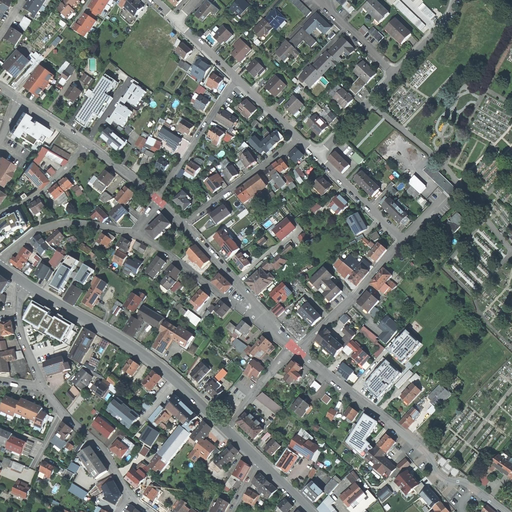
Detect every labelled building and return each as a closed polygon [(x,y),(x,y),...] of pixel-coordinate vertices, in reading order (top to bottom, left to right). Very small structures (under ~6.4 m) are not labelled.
[(31,0),(29,4),(40,11),(43,6),(34,0),(31,0)] [(66,2),(73,10),(81,2),(79,0),(78,0),(64,0),(64,1),(66,2)] [(95,0),(90,8),(91,10),(97,14),(101,16),(111,0),(95,0)] [(144,8),(137,2),(139,1),(137,0),(131,0),(125,7),(135,17),(144,8)] [(208,0),(195,15),(203,21),(212,11),(216,14),(220,10),(208,0)] [(244,0),(239,0),(233,7),(241,14),(250,5),(244,0)] [(381,5),(375,0),(372,0),(364,9),(380,24),(390,14),(383,8),(383,7),(381,5)] [(416,24),(421,19),(400,0),(398,0),(395,3),(416,24)] [(66,2),(58,10),(68,19),(75,11),(73,10),(66,2)] [(429,11),(430,13),(432,11),(425,3),(420,7),(426,13),(429,11)] [(36,17),(40,11),(29,4),(25,10),(36,17)] [(97,14),(91,10),(88,16),(94,20),(97,14)] [(276,11),(266,21),(274,28),(275,29),(284,19),(276,11)] [(86,15),(79,26),(78,25),(74,31),(85,38),(88,32),(90,33),(97,22),(94,20),(88,16),(86,15)] [(324,30),(324,31),(326,34),(332,28),(317,15),(303,29),(310,35),(319,26),(321,27),(320,28),(321,28),(324,30)] [(25,17),(19,28),(25,31),(32,21),(25,17)] [(270,33),(274,28),(266,21),(265,20),(254,31),(262,38),(269,31),(270,33)] [(396,20),(386,30),(402,45),(412,35),(396,20)] [(148,46),(148,48),(153,53),(159,47),(160,47),(165,41),(168,38),(164,34),(155,26),(149,33),(146,32),(141,38),(145,42),(145,44),(148,46)] [(214,38),(222,46),(225,43),(226,44),(234,36),(224,26),(220,30),(221,31),(214,38)] [(364,26),(359,31),(364,36),(369,31),(364,26)] [(23,35),(13,29),(10,33),(8,35),(9,36),(7,40),(16,46),(23,35)] [(303,29),(289,43),(296,49),(304,41),(312,48),(317,42),(310,35),(303,29)] [(165,41),(173,48),(175,46),(177,41),(171,35),(168,38),(165,41)] [(60,36),(53,43),(57,46),(64,39),(60,36)] [(177,41),(175,46),(179,49),(184,44),(178,39),(177,41)] [(232,55),(239,62),(244,57),(245,58),(252,50),(241,39),(235,44),(239,48),(232,55)] [(343,39),(329,54),(335,59),(344,50),(350,55),(355,51),(343,39)] [(288,42),(277,54),(283,60),(287,57),(288,58),(292,54),(295,57),(299,53),(296,49),(289,43),(288,42)] [(192,52),(184,44),(179,49),(175,53),(178,56),(179,55),(185,60),(192,52)] [(313,67),(321,75),(326,70),(325,69),(329,65),(328,64),(330,62),(335,67),(339,63),(335,59),(329,54),(328,52),(313,67)] [(9,71),(10,70),(16,75),(23,68),(24,69),(30,63),(28,60),(24,57),(24,58),(19,54),(17,56),(16,55),(5,68),(9,71)] [(28,60),(30,63),(33,65),(38,59),(35,56),(33,54),(28,60)] [(194,70),(192,73),(203,81),(214,66),(199,56),(191,68),(194,70)] [(245,61),(240,67),(242,69),(248,64),(245,61)] [(266,70),(259,64),(256,61),(247,70),(255,77),(258,74),(260,76),(266,70)] [(358,80),(356,83),(362,89),(377,74),(364,62),(355,71),(362,78),(359,81),(358,80)] [(312,66),(301,78),(308,85),(316,77),(318,79),(322,76),(321,75),(313,67),(312,66)] [(70,67),(66,72),(71,76),(76,70),(70,67)] [(34,78),(32,81),(26,88),(30,91),(35,95),(36,95),(39,98),(46,88),(47,89),(50,84),(49,84),(54,77),(49,74),(49,73),(45,70),(45,71),(41,68),(34,78)] [(66,72),(62,77),(68,81),(71,76),(66,72)] [(85,73),(81,78),(87,82),(91,77),(85,73)] [(213,75),(206,86),(213,90),(214,88),(217,90),(223,81),(221,79),(214,75),(213,75)] [(87,106),(76,122),(85,127),(88,121),(90,123),(95,115),(100,118),(113,99),(108,96),(114,88),(111,87),(115,81),(107,76),(96,92),(97,92),(88,106),(87,106)] [(274,97),(281,90),(282,91),(287,86),(276,77),(266,88),(274,97)] [(356,96),(362,89),(356,83),(352,86),(353,87),(350,90),(356,96)] [(73,86),(65,96),(75,103),(82,92),(77,88),(78,86),(75,84),(73,86)] [(129,92),(141,100),(146,92),(134,84),(129,92)] [(201,96),(201,97),(206,90),(200,85),(194,93),(196,94),(200,97),(201,96)] [(330,93),(335,98),(343,89),(338,85),(330,93)] [(335,98),(334,99),(345,109),(354,100),(343,89),(335,98)] [(129,92),(124,99),(136,107),(141,100),(129,92)] [(204,111),(210,102),(201,97),(201,96),(200,97),(196,94),(191,101),(196,104),(194,107),(199,110),(200,108),(204,111)] [(292,100),(285,107),(296,118),(301,113),(298,110),(303,104),(294,96),(291,99),(292,100)] [(241,106),(238,110),(242,114),(243,113),(249,118),(257,110),(247,100),(241,106)] [(272,108),(275,111),(280,105),(277,102),(272,108)] [(121,104),(116,112),(128,120),(133,112),(121,104)] [(238,120),(222,110),(216,120),(231,129),(232,130),(238,120)] [(116,112),(111,119),(123,127),(128,120),(116,112)] [(331,112),(328,115),(334,121),(337,118),(331,112)] [(25,114),(12,135),(19,138),(20,136),(33,145),(37,139),(43,143),(51,130),(25,114)] [(307,125),(315,133),(316,132),(319,136),(328,127),(316,115),(307,125)] [(328,115),(325,118),(331,124),(334,121),(328,115)] [(185,120),(178,130),(185,134),(186,133),(189,135),(194,127),(185,120)] [(255,120),(250,126),(256,130),(261,124),(255,120)] [(128,126),(124,132),(129,136),(134,131),(128,126)] [(110,128),(102,138),(119,153),(128,143),(124,140),(123,141),(113,133),(114,132),(110,128)] [(225,134),(214,128),(208,137),(214,140),(213,143),(218,146),(225,134)] [(264,136),(267,140),(274,148),(284,139),(277,131),(272,136),(269,132),(264,136)] [(168,134),(165,139),(171,142),(168,147),(173,151),(174,150),(178,152),(183,144),(174,138),(168,134)] [(158,141),(150,137),(147,144),(153,147),(155,148),(156,144),(158,141)] [(257,140),(252,145),(263,154),(265,152),(268,154),(274,148),(267,140),(262,145),(257,140)] [(59,155),(67,160),(70,154),(53,144),(50,150),(59,155)] [(31,158),(36,163),(44,153),(56,160),(59,155),(50,150),(42,145),(39,149),(35,154),(31,158)] [(296,149),(289,157),(296,164),(304,156),(296,149)] [(153,153),(149,150),(146,155),(145,157),(149,160),(153,153)] [(241,160),(246,166),(248,169),(257,162),(249,152),(245,156),(243,152),(238,155),(241,159),(241,160)] [(329,160),(343,174),(350,166),(336,153),(329,160)] [(359,154),(354,160),(359,165),(364,159),(359,154)] [(59,155),(56,160),(63,165),(67,160),(59,155)] [(0,183),(1,184),(5,178),(6,178),(10,172),(9,171),(13,165),(10,163),(5,159),(4,160),(0,156),(0,183)] [(161,160),(157,167),(162,170),(165,172),(169,166),(161,160)] [(246,166),(241,160),(236,164),(240,170),(246,166)] [(288,168),(282,160),(273,166),(280,175),(288,168)] [(42,175),(30,162),(24,172),(28,176),(27,176),(38,188),(46,180),(46,179),(49,176),(45,172),(42,175)] [(187,172),(184,175),(190,179),(192,176),(195,177),(201,169),(192,163),(186,171),(187,172)] [(430,165),(424,171),(455,200),(461,194),(430,165)] [(227,170),(224,172),(231,181),(239,175),(232,166),(227,170)] [(280,175),(273,166),(265,172),(271,181),(274,179),(273,178),(275,177),(277,180),(276,181),(281,188),(287,184),(283,179),(280,175)] [(45,172),(49,176),(55,171),(51,167),(45,172)] [(295,171),(300,176),(300,177),(303,174),(299,168),(295,171)] [(99,179),(93,185),(103,193),(115,178),(106,172),(100,180),(99,179)] [(363,172),(355,180),(364,189),(372,181),(363,172)] [(215,176),(220,183),(224,180),(219,174),(215,176)] [(270,185),(262,174),(245,187),(252,197),(270,185)] [(288,175),(283,179),(287,184),(291,190),(296,187),(288,175)] [(210,190),(211,190),(213,193),(222,187),(219,184),(220,183),(215,176),(211,180),(206,184),(208,187),(208,188),(208,189),(209,190),(210,190)] [(322,177),(314,186),(323,195),(332,187),(322,177)] [(415,177),(408,183),(412,187),(416,190),(420,194),(426,188),(415,177)] [(59,185),(65,193),(68,191),(74,186),(67,178),(59,185)] [(372,181),(364,189),(373,198),(374,197),(380,191),(381,190),(372,181)] [(386,188),(389,191),(393,187),(395,185),(392,182),(386,188)] [(51,193),(48,194),(53,200),(55,198),(57,200),(65,193),(59,185),(50,192),(51,193)] [(78,186),(73,189),(78,197),(83,194),(78,186)] [(118,197),(128,204),(135,195),(126,187),(118,197)] [(253,198),(252,197),(245,187),(236,193),(244,204),(253,198)] [(389,191),(387,193),(392,197),(398,192),(393,187),(389,191)] [(420,194),(416,190),(412,195),(416,199),(420,194)] [(181,194),(174,201),(185,212),(192,204),(189,201),(191,198),(184,191),(181,194)] [(380,191),(374,197),(377,199),(382,193),(380,191)] [(100,199),(105,204),(113,199),(105,193),(100,199)] [(263,193),(256,198),(259,202),(265,197),(263,193)] [(422,195),(418,200),(424,205),(428,201),(422,195)] [(117,201),(124,208),(128,204),(118,197),(116,200),(117,201)] [(387,198),(381,203),(384,206),(383,207),(392,216),(403,204),(404,204),(400,200),(396,204),(391,199),(389,200),(387,198)] [(30,206),(36,215),(46,209),(41,200),(30,206)] [(318,200),(310,206),(314,212),(322,205),(318,200)] [(124,208),(117,201),(114,204),(118,208),(110,215),(118,222),(128,212),(124,208)] [(403,204),(392,216),(401,224),(402,223),(405,226),(410,220),(407,218),(409,216),(404,212),(407,209),(407,208),(403,204)] [(216,213),(217,214),(211,218),(216,225),(217,224),(218,224),(231,215),(225,206),(216,213)] [(91,216),(95,219),(97,217),(103,223),(108,218),(100,208),(91,216)] [(320,223),(326,230),(332,225),(341,217),(334,209),(320,223)] [(310,241),(326,230),(320,223),(320,222),(316,225),(306,211),(295,219),(310,241)] [(4,221),(0,223),(7,232),(11,230),(13,233),(24,227),(23,225),(26,224),(20,212),(4,220),(4,221)] [(449,222),(447,225),(455,233),(466,221),(457,213),(453,218),(452,218),(449,222)] [(358,215),(348,221),(357,235),(367,230),(358,215)] [(156,240),(172,225),(163,216),(148,231),(156,240)] [(288,220),(274,231),(277,235),(277,236),(278,237),(279,237),(282,241),(296,229),(288,220)] [(59,231),(47,242),(52,247),(53,248),(65,238),(59,231)] [(223,248),(232,240),(233,239),(227,231),(226,232),(224,231),(215,238),(223,248)] [(377,232),(370,236),(374,242),(380,238),(377,232)] [(106,249),(112,241),(113,242),(115,238),(110,234),(107,237),(103,234),(97,243),(106,249)] [(303,245),(310,241),(305,234),(299,239),(303,245)] [(40,236),(32,242),(42,255),(49,250),(50,249),(40,236)] [(123,238),(117,246),(126,252),(131,243),(123,238)] [(265,238),(258,243),(261,246),(267,241),(265,238)] [(370,244),(364,238),(360,241),(367,247),(368,246),(374,251),(376,248),(374,247),(375,245),(372,242),(370,244)] [(134,247),(139,250),(143,243),(137,240),(134,247)] [(232,240),(223,248),(231,257),(240,250),(232,240)] [(143,243),(140,251),(145,253),(149,246),(143,243)] [(435,243),(432,247),(437,253),(442,248),(439,245),(437,245),(435,243)] [(379,244),(376,248),(374,251),(369,256),(377,263),(387,250),(379,244)] [(92,252),(92,251),(83,245),(79,249),(92,258),(95,255),(92,252)] [(247,283),(259,296),(274,283),(273,282),(275,280),(271,275),(269,277),(265,273),(269,270),(283,256),(290,251),(291,252),(294,249),(290,245),(271,263),(268,260),(260,268),(262,270),(247,283)] [(188,253),(195,261),(203,254),(195,246),(188,253)] [(24,248),(19,256),(27,262),(32,254),(24,248)] [(114,261),(123,266),(126,262),(128,257),(117,251),(115,254),(117,255),(114,261)] [(210,262),(203,254),(195,261),(202,269),(210,262)] [(242,254),(235,260),(240,267),(239,268),(243,272),(251,265),(242,254)] [(53,284),(52,287),(62,292),(79,262),(69,255),(66,260),(68,261),(65,265),(64,264),(59,269),(61,270),(57,278),(55,276),(51,283),(53,284)] [(12,263),(21,270),(27,262),(19,256),(17,259),(15,258),(12,263)] [(283,256),(269,270),(271,272),(274,269),(277,272),(288,261),(283,256)] [(155,279),(162,270),(167,263),(159,257),(147,273),(155,279)] [(353,271),(357,267),(354,264),(356,263),(352,260),(347,266),(353,271)] [(136,264),(130,261),(129,263),(126,267),(124,272),(130,275),(132,272),(137,274),(139,270),(143,264),(137,261),(136,264)] [(347,270),(351,273),(353,271),(347,266),(345,264),(345,265),(343,263),(339,267),(342,269),(343,267),(347,270)] [(51,270),(42,265),(40,268),(39,268),(37,271),(39,272),(37,275),(45,280),(49,273),(51,270)] [(86,265),(77,282),(86,287),(95,270),(86,265)] [(170,290),(176,283),(175,282),(177,279),(176,278),(181,273),(173,266),(166,274),(168,276),(162,283),(170,290)] [(357,267),(353,271),(354,272),(362,279),(368,271),(361,266),(359,268),(357,267)] [(325,268),(308,284),(317,293),(319,291),(327,299),(329,298),(332,301),(342,292),(335,284),(334,285),(330,281),(334,277),(325,268)] [(392,276),(384,269),(378,277),(386,284),(392,276)] [(362,279),(354,272),(352,274),(353,275),(349,280),(355,286),(362,279)] [(232,286),(220,275),(213,282),(226,293),(232,286)] [(0,276),(0,292),(2,294),(10,283),(0,276)] [(91,290),(101,295),(108,284),(96,277),(91,285),(94,286),(91,290)] [(386,284),(378,277),(371,285),(379,291),(384,286),(388,290),(390,288),(390,287),(386,284)] [(172,290),(174,293),(177,289),(182,284),(179,282),(172,290)] [(287,297),(292,294),(290,292),(283,284),(279,288),(271,295),(278,302),(286,296),(287,297)] [(79,298),(83,292),(73,286),(65,300),(74,306),(78,300),(80,301),(81,299),(79,298)] [(92,309),(101,295),(91,290),(83,303),(92,309)] [(195,309),(198,311),(210,297),(202,290),(191,303),(197,308),(195,309)] [(133,295),(126,305),(135,311),(137,307),(140,309),(145,302),(144,301),(147,297),(141,292),(137,297),(133,295)] [(368,292),(358,304),(369,314),(379,301),(368,292)] [(304,298),(299,303),(304,309),(309,305),(310,304),(304,298)] [(76,322),(39,301),(38,303),(35,301),(24,319),(36,326),(35,329),(55,340),(56,337),(70,345),(80,327),(75,324),(76,322)] [(223,318),(230,309),(222,302),(216,308),(214,311),(216,312),(223,318)] [(306,318),(305,319),(312,327),(321,318),(309,305),(304,309),(299,303),(295,307),(306,318)] [(216,308),(213,305),(203,318),(205,320),(211,313),(213,315),(216,312),(214,311),(216,308)] [(279,306),(273,312),(278,317),(285,311),(279,306)] [(115,312),(113,314),(117,317),(122,309),(120,308),(119,307),(115,312)] [(145,307),(139,317),(144,320),(159,329),(165,319),(145,307)] [(186,318),(190,321),(195,315),(191,312),(186,318)] [(201,321),(195,315),(190,321),(196,327),(201,321)] [(344,315),(339,320),(345,325),(350,320),(344,315)] [(134,338),(142,323),(137,320),(133,317),(124,332),(134,338)] [(384,331),(385,333),(380,338),(386,343),(399,328),(388,317),(379,327),(384,331)] [(235,332),(239,336),(240,337),(242,334),(245,336),(252,328),(243,321),(237,328),(231,323),(226,328),(230,331),(233,334),(235,332)] [(3,337),(15,335),(12,322),(1,324),(2,331),(0,331),(0,337),(3,336),(3,337)] [(164,333),(161,337),(170,343),(173,339),(184,346),(190,337),(188,336),(190,333),(177,325),(176,328),(167,322),(161,331),(164,333)] [(364,326),(359,332),(365,336),(369,331),(364,326)] [(347,335),(352,340),(356,336),(349,328),(344,332),(347,335)] [(86,329),(78,342),(88,348),(96,335),(86,329)] [(325,332),(316,340),(336,358),(344,349),(339,344),(338,343),(340,341),(336,338),(334,340),(330,336),(332,333),(328,330),(326,332),(325,332)] [(229,333),(237,339),(239,336),(235,332),(233,334),(230,331),(229,333)] [(378,337),(369,331),(365,336),(373,343),(378,337)] [(410,333),(392,354),(406,367),(425,346),(410,333)] [(345,349),(352,340),(347,335),(339,344),(344,349),(345,349)] [(170,343),(161,337),(154,348),(163,354),(170,343)] [(261,349),(266,353),(268,351),(272,345),(273,345),(263,337),(256,345),(261,349)] [(107,349),(111,342),(104,338),(100,345),(107,349)] [(88,348),(78,342),(70,358),(80,363),(88,348)] [(235,349),(242,354),(247,347),(240,342),(235,349)] [(353,342),(347,348),(349,350),(351,348),(357,354),(360,350),(353,342)] [(190,351),(195,354),(199,347),(194,344),(190,351)] [(261,349),(256,345),(253,349),(250,346),(245,352),(248,354),(249,353),(254,357),(255,355),(261,349)] [(261,349),(255,355),(261,359),(266,353),(261,349)] [(6,352),(8,362),(17,360),(15,352),(15,350),(6,352)] [(360,350),(357,354),(353,357),(361,364),(364,360),(365,361),(369,358),(360,350)] [(0,373),(10,373),(8,362),(6,352),(0,353),(0,373)] [(66,365),(63,357),(45,363),(50,377),(71,370),(69,364),(66,365)] [(209,360),(208,359),(199,367),(207,375),(212,370),(211,369),(214,367),(218,372),(220,370),(210,360),(209,360)] [(131,380),(140,366),(131,360),(124,371),(130,375),(127,378),(127,379),(127,380),(128,381),(129,381),(130,381),(131,380)] [(295,361),(286,372),(289,374),(295,378),(297,381),(301,376),(298,374),(303,368),(295,361)] [(259,363),(258,364),(255,362),(251,366),(248,370),(254,375),(255,375),(258,377),(264,369),(261,366),(261,364),(259,363)] [(90,364),(87,368),(94,372),(96,368),(90,364)] [(344,364),(338,372),(344,376),(343,377),(346,379),(348,380),(354,372),(344,364)] [(378,380),(368,390),(383,404),(408,376),(396,365),(379,381),(378,380)] [(199,367),(191,376),(199,383),(207,375),(199,367)] [(81,376),(75,383),(83,390),(93,378),(83,370),(80,375),(81,376)] [(154,371),(143,384),(151,391),(162,378),(154,371)] [(338,372),(336,375),(345,381),(346,379),(343,377),(344,376),(338,372)] [(295,378),(289,374),(284,380),(290,384),(295,378)] [(416,374),(410,381),(412,383),(417,378),(417,379),(420,377),(416,374)] [(113,376),(108,381),(115,387),(119,381),(113,376)] [(104,379),(102,383),(109,388),(111,385),(107,382),(108,381),(104,379)] [(224,391),(216,384),(218,382),(215,379),(213,381),(208,385),(205,388),(209,392),(209,393),(216,400),(224,391)] [(97,380),(91,390),(103,397),(109,388),(102,383),(97,380)] [(421,392),(413,384),(403,396),(411,403),(421,392)] [(452,394),(449,391),(448,392),(441,385),(429,397),(432,400),(430,402),(434,406),(431,408),(434,412),(452,394)] [(74,387),(70,391),(76,397),(80,394),(74,387)] [(118,390),(116,393),(122,399),(125,396),(118,390)] [(70,391),(67,394),(73,402),(76,398),(76,397),(70,391)] [(263,393),(257,400),(277,416),(283,409),(263,393)] [(168,450),(161,458),(169,464),(172,461),(179,451),(193,435),(191,433),(195,430),(196,428),(199,425),(197,423),(195,422),(199,418),(193,412),(194,411),(195,410),(192,407),(190,409),(177,397),(168,407),(174,414),(184,424),(181,427),(184,429),(178,435),(179,437),(173,443),(167,449),(168,450)] [(14,401),(7,398),(1,411),(8,414),(14,401)] [(305,412),(310,406),(301,399),(292,410),(302,418),(306,413),(305,412)] [(23,400),(21,404),(17,413),(24,416),(29,403),(23,400)] [(119,400),(110,411),(117,417),(118,417),(124,422),(124,423),(131,429),(141,418),(133,412),(126,407),(126,406),(119,400)] [(21,404),(14,401),(8,414),(15,417),(17,413),(21,404)] [(146,402),(142,407),(147,411),(152,406),(146,402)] [(37,406),(29,403),(24,416),(31,419),(37,406)] [(43,409),(37,406),(31,419),(37,422),(42,413),(43,409)] [(153,425),(155,423),(166,410),(161,406),(148,421),(153,425)] [(174,414),(168,407),(166,410),(155,423),(159,426),(164,420),(166,422),(168,420),(168,421),(174,414)] [(351,407),(344,416),(353,422),(359,413),(351,407)] [(414,408),(400,423),(407,429),(415,421),(415,420),(420,414),(414,408)] [(326,418),(331,421),(330,422),(333,424),(334,422),(333,421),(338,412),(332,409),(326,418)] [(49,416),(42,413),(37,422),(36,426),(43,429),(49,416)] [(255,440),(264,431),(246,415),(238,424),(255,440)] [(100,418),(93,427),(104,436),(105,436),(109,439),(116,431),(100,418)] [(369,418),(350,448),(365,459),(374,449),(370,446),(382,426),(369,418)] [(204,422),(192,437),(198,442),(200,439),(202,441),(203,440),(212,429),(204,422)] [(66,443),(66,442),(65,441),(73,430),(64,423),(57,434),(57,435),(52,442),(56,445),(57,444),(61,447),(63,447),(66,443)] [(140,439),(153,448),(163,433),(150,424),(140,439)] [(429,429),(422,436),(428,441),(435,433),(434,431),(433,433),(429,429)] [(8,447),(13,437),(14,435),(6,431),(1,444),(8,447)] [(118,436),(124,441),(126,438),(127,437),(122,432),(118,436)] [(269,433),(262,440),(265,443),(271,435),(269,433)] [(318,450),(319,448),(309,442),(308,443),(298,436),(291,446),(291,447),(300,453),(311,460),(318,450)] [(378,447),(387,454),(396,443),(388,436),(378,447)] [(14,452),(20,440),(13,437),(8,447),(7,449),(14,452)] [(112,450),(123,459),(134,445),(126,438),(124,441),(122,444),(119,441),(112,450)] [(27,444),(27,443),(20,440),(14,452),(22,455),(22,454),(24,451),(25,447),(27,444)] [(215,450),(203,440),(202,441),(200,445),(198,443),(195,448),(196,449),(191,455),(197,460),(200,455),(204,458),(205,456),(208,459),(212,454),(215,450)] [(271,444),(266,450),(273,457),(282,447),(275,441),(272,444),(271,444)] [(81,442),(75,451),(78,453),(84,444),(81,442)] [(222,469),(239,452),(232,445),(215,463),(222,469)] [(291,447),(291,446),(290,445),(287,450),(289,451),(278,466),(288,473),(298,458),(297,457),(300,453),(291,447)] [(393,465),(384,458),(387,454),(378,447),(375,450),(374,449),(365,459),(368,463),(370,461),(377,466),(375,468),(384,476),(385,474),(390,477),(396,469),(392,465),(393,465)] [(92,448),(80,456),(84,462),(86,461),(91,469),(90,470),(97,480),(108,472),(92,448)] [(215,450),(212,454),(216,457),(221,452),(216,448),(215,450)] [(316,463),(323,452),(318,450),(311,460),(316,463)] [(179,451),(172,461),(176,464),(183,455),(179,451)] [(499,455),(492,464),(496,467),(511,478),(511,464),(510,463),(511,460),(511,459),(504,453),(501,457),(499,455)] [(161,458),(159,457),(150,468),(155,471),(155,472),(160,476),(169,464),(161,458)] [(5,458),(3,464),(9,466),(11,461),(5,458)] [(406,459),(398,467),(402,472),(411,465),(406,459)] [(222,469),(215,463),(213,461),(209,465),(211,467),(218,474),(222,469)] [(243,481),(251,467),(242,461),(234,476),(236,477),(243,481)] [(15,462),(12,469),(11,471),(22,475),(25,469),(26,466),(15,462)] [(56,468),(46,463),(40,474),(50,479),(56,468)] [(142,463),(135,470),(138,473),(146,466),(142,463)] [(489,477),(496,467),(492,464),(484,473),(489,477)] [(218,474),(211,467),(208,470),(215,477),(218,474)] [(138,473),(135,470),(128,477),(137,485),(144,477),(138,473)] [(74,474),(68,471),(64,477),(71,481),(74,474)] [(402,491),(404,491),(408,495),(414,489),(420,485),(409,472),(397,483),(401,488),(401,489),(402,491)] [(261,475),(253,483),(260,490),(259,492),(262,495),(264,493),(270,499),(277,490),(261,475)] [(121,497),(121,494),(112,477),(97,485),(101,492),(105,490),(107,494),(107,497),(106,500),(117,506),(121,497)] [(324,490),(330,496),(339,485),(333,479),(324,490)] [(233,482),(229,480),(225,486),(231,490),(235,484),(233,482)] [(27,499),(31,490),(26,488),(27,486),(18,482),(13,493),(27,499)] [(74,483),(70,490),(85,500),(90,492),(74,483)] [(313,483),(304,493),(316,503),(324,493),(313,483)] [(419,495),(421,494),(427,489),(422,483),(420,485),(414,489),(419,495)] [(152,484),(144,495),(153,501),(158,494),(161,496),(163,492),(158,489),(152,484)] [(358,484),(341,497),(350,508),(366,494),(358,484)] [(386,487),(377,495),(383,501),(392,494),(386,487)] [(421,494),(427,502),(430,505),(438,498),(428,488),(427,489),(421,494)] [(259,496),(249,490),(243,500),(254,506),(259,496)] [(366,494),(350,508),(348,509),(350,511),(364,511),(378,501),(370,491),(366,494)] [(336,502),(330,496),(319,508),(321,511),(333,511),(336,510),(332,505),(336,502)] [(426,511),(429,511),(434,508),(441,502),(438,498),(430,505),(427,502),(426,503),(428,506),(424,509),(426,511)] [(225,511),(230,504),(221,499),(215,509),(214,508),(211,511),(225,511)] [(174,508),(177,510),(183,503),(179,500),(174,508)] [(288,511),(293,507),(286,500),(278,507),(279,507),(283,511),(288,511)] [(177,510),(175,511),(193,511),(187,507),(189,505),(184,501),(183,503),(177,510)] [(434,508),(436,511),(437,510),(438,511),(449,511),(441,502),(434,508)]
